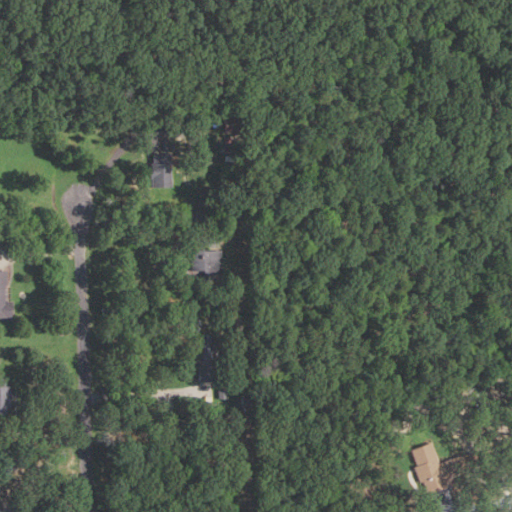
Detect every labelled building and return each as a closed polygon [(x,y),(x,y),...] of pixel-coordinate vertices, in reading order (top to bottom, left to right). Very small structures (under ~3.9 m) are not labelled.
[(224,131),(224,119),(245,119),(246,130),(224,131)] [(168,155),(169,187),(148,187),(148,164),(150,164),(150,155),(168,155)] [(202,277),(202,271),(189,272),(188,250),(200,249),(200,253),(218,251),(220,272),(209,273),(209,276),(202,277)] [(0,318),(0,271),(4,271),(4,285),(2,285),(2,302),(9,302),(9,318),(0,318)] [(212,384),(197,384),(196,366),(189,367),(189,348),(193,348),(193,335),(215,335),(215,348),(222,348),(222,365),(215,365),(215,369),(212,369),(212,384)] [(4,415),(0,415),(0,379),(4,379),(4,386),(8,386),(9,406),(4,406),(4,415)] [(225,389),(225,399),(217,399),(217,389),(225,389)] [(255,407),(241,407),(241,397),(255,397),(255,407)] [(426,495),(421,482),(418,484),(412,468),(415,467),(409,451),(430,443),(438,465),(443,463),(447,474),(441,476),(446,488),(426,495)] [(490,474),(489,471),(487,472),(484,462),(492,459),(496,468),(494,469),(496,472),(490,474)]
